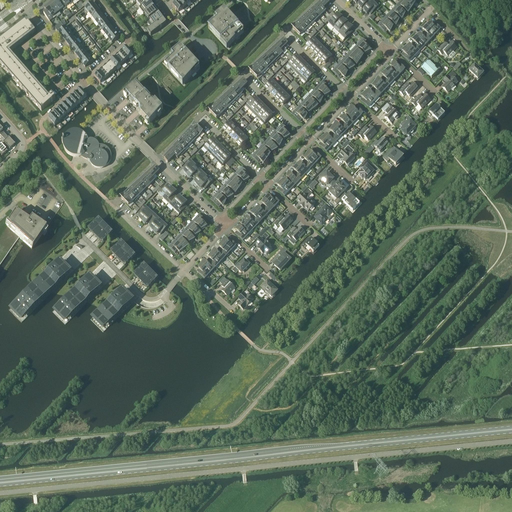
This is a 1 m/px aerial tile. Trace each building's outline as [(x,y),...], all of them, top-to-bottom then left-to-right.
[(69,0),(59,0),(60,1),(66,8),(72,3),(69,0)] [(140,8),(149,2),(147,0),(139,0),(136,3),(140,8)] [(279,0),(236,0),(219,14),(220,15),(222,18),(218,21),(209,29),(208,30),(212,34),(189,55),(187,52),(185,53),(183,51),(181,49),(180,47),(172,55),(171,55),(161,64),(169,73),(161,81),(166,87),(167,87),(172,93),(175,96),(203,70),(226,49),(228,51),(244,33),(245,32),(279,0)] [(183,9),(187,6),(181,0),(179,0),(176,3),(183,9)] [(323,9),(330,2),(328,0),(324,0),(319,5),(323,9)] [(365,9),(372,2),(370,0),(363,0),(359,4),(358,6),(361,9),(363,7),(364,9),(365,9)] [(407,14),(411,9),(401,0),(395,7),(403,14),(405,12),(407,13),(407,14)] [(413,3),(415,1),(414,0),(401,0),(411,9),(414,5),(414,4),(413,3)] [(60,1),(58,2),(57,1),(53,4),(59,12),(62,9),(64,10),(66,8),(60,1)] [(143,15),(154,7),(149,2),(140,8),(139,9),(143,15)] [(377,7),(372,2),(365,9),(364,9),(363,11),(366,14),(368,13),(370,15),(378,7),(377,7)] [(88,13),(95,7),(92,3),(85,9),(88,13)] [(178,13),(183,9),(176,3),(172,7),(178,13)] [(59,12),(53,4),(49,7),(56,16),(60,13),(59,12)] [(319,5),(319,4),(315,8),(321,15),(325,11),(323,9),(319,5)] [(49,21),(56,16),(49,7),(44,10),(46,12),(43,14),(49,21)] [(92,17),(99,12),(95,7),(88,13),(92,17)] [(149,20),(158,13),(154,7),(143,15),(148,21),(149,20)] [(403,14),(395,7),(389,13),(397,20),(399,18),(401,20),(404,15),(403,14)] [(318,18),(321,15),(315,8),(311,11),(318,18)] [(314,22),(318,18),(311,11),(308,15),(314,22)] [(95,21),(102,16),(99,12),(92,17),(95,21)] [(154,26),(163,19),(158,13),(149,20),(154,26)] [(397,20),(389,13),(383,19),(391,27),(393,24),(395,26),(398,21),(397,20)] [(311,25),(314,22),(308,15),(304,19),(311,25)] [(339,20),(340,18),(337,15),(328,24),(333,29),(341,22),(339,20)] [(98,26),(105,20),(102,16),(95,21),(98,26)] [(150,36),(166,24),(163,19),(154,26),(147,31),(150,36)] [(307,29),(311,25),(304,19),(300,22),(307,29)] [(391,27),(383,19),(377,26),(385,33),(387,31),(389,33),(392,28),(391,27)] [(102,30),(109,25),(105,20),(98,26),(102,30)] [(344,25),(346,24),(342,20),(341,22),(333,29),(339,35),(346,27),(344,25)] [(35,33),(26,21),(0,41),(0,64),(41,111),(55,99),(52,95),(49,98),(10,53),(35,33)] [(303,33),(307,29),(300,22),(297,26),(303,33)] [(435,35),(440,30),(432,22),(430,25),(430,24),(429,24),(426,27),(435,35)] [(63,26),(62,25),(61,23),(54,28),(57,31),(63,26)] [(105,34),(112,29),(109,25),(102,30),(105,34)] [(297,26),(296,25),(292,29),(293,29),(292,30),(293,31),(294,31),(300,36),(303,33),(297,26)] [(350,30),(351,29),(348,25),(346,27),(339,35),(344,40),(352,33),(350,30)] [(62,37),(69,32),(65,27),(58,33),(62,37)] [(430,41),(435,35),(426,27),(422,30),(424,31),(422,33),(430,41)] [(108,39),(116,33),(112,29),(105,34),(108,39)] [(65,42),(72,36),(69,32),(62,37),(65,42)] [(112,43),(119,38),(116,33),(108,39),(112,43)] [(424,46),(430,41),(422,33),(420,36),(419,35),(416,38),(424,46)] [(68,46),(75,40),(72,36),(65,42),(68,46)] [(310,49),(318,41),(315,37),(307,45),(309,48),(308,48),(309,49),(309,48),(310,49)] [(419,52),(424,46),(416,38),(412,41),(413,42),(411,44),(419,52)] [(368,49),(370,46),(362,39),(356,46),(364,53),(365,54),(370,51),(368,49)] [(72,50),(79,45),(75,40),(68,46),(72,50)] [(286,42),(286,43),(283,40),(276,47),(280,51),(282,53),(286,50),(284,48),(287,44),(287,43),(286,42)] [(314,53),(322,45),(318,41),(310,49),(312,51),(312,52),(312,53),(313,52),(314,53)] [(447,57),(456,48),(450,42),(447,46),(444,43),(437,51),(442,56),(444,53),(447,57)] [(414,57),(419,52),(411,44),(410,46),(409,46),(405,49),(414,57)] [(75,55),(82,49),(79,45),(72,50),(75,55)] [(317,56),(325,48),(322,45),(314,53),(316,55),(315,55),(316,56),(317,56)] [(362,55),(364,53),(356,46),(350,52),(359,61),(362,57),(363,56),(362,55)] [(276,47),(272,50),(279,57),(282,53),(280,51),(276,47)] [(133,55),(132,55),(127,48),(122,52),(128,59),(133,55)] [(321,60),(329,52),(325,48),(317,56),(319,58),(319,59),(320,60),(320,59),(321,60)] [(78,59),(86,53),(82,49),(75,55),(78,59)] [(409,63),(414,57),(405,49),(401,52),(402,52),(403,53),(401,55),(409,63)] [(279,57),(272,50),(268,54),(275,61),(276,62),(280,58),(279,57)] [(125,62),(128,59),(122,52),(118,56),(124,62),(125,62)] [(325,64),(333,56),(329,52),(321,60),(323,62),(322,63),(323,63),(324,63),(325,64)] [(356,66),(359,61),(350,52),(344,59),(352,66),(354,64),(356,65),(356,66)] [(82,63),(89,58),(86,53),(78,59),(82,63)] [(428,61),(435,54),(435,53),(433,55),(431,57),(418,71),(418,72),(421,69),(431,78),(431,79),(439,71),(438,71),(428,61)] [(275,61),(268,54),(265,58),(271,64),(275,61)] [(125,62),(124,62),(118,56),(114,59),(120,66),(122,68),(126,64),(125,62)] [(297,57),(296,58),(295,57),(287,65),(291,68),(299,60),(297,58),(298,58),(297,57)] [(85,67),(92,62),(89,58),(82,63),(85,67)] [(271,64),(265,58),(261,61),(268,68),(267,68),(269,69),(273,65),(271,64)] [(120,66),(114,59),(110,63),(116,70),(120,66)] [(352,66),(344,59),(338,65),(346,72),(348,70),(349,71),(354,68),(352,66)] [(300,61),(299,60),(291,68),(295,72),(303,64),(301,62),(301,61),(300,61)] [(264,71),(267,68),(268,68),(261,61),(257,65),(264,71)] [(399,75),(404,70),(397,62),(395,65),(393,63),(391,68),(399,75)] [(113,73),(116,70),(110,63),(106,67),(112,73),(113,73)] [(455,71),(461,65),(458,63),(453,69),(455,71)] [(304,64),(303,65),(303,64),(295,72),(298,76),(306,68),(304,66),(305,65),(304,64)] [(261,75),(264,71),(257,65),(254,68),(260,75),(261,75)] [(346,72),(338,65),(332,72),(339,79),(342,76),(344,78),(347,73),(346,72)] [(477,79),(483,73),(478,69),(474,65),(469,71),(476,78),(477,79)] [(113,73),(112,73),(106,67),(102,70),(110,78),(114,75),(113,73)] [(254,68),(253,68),(249,71),(250,72),(249,73),(250,74),(251,73),(258,80),(262,76),(261,75),(260,75),(254,68)] [(308,68),(307,68),(306,68),(298,76),(302,79),(310,71),(308,69),(308,68)] [(394,81),(399,75),(391,68),(389,70),(385,72),(394,81)] [(106,82),(110,78),(102,70),(98,74),(104,81),(106,82)] [(311,71),(311,72),(310,71),(302,79),(305,83),(313,75),(311,73),(312,72),(311,71)] [(389,86),(394,81),(385,72),(381,75),(381,76),(383,77),(381,79),(389,86)] [(453,79),(456,76),(452,72),(443,81),(446,84),(442,88),(447,93),(457,83),(453,79)] [(100,84),(104,81),(98,74),(94,78),(100,84)] [(268,91),(276,83),(273,79),(265,87),(267,89),(266,90),(267,90),(268,91)] [(384,92),(389,86),(381,79),(379,81),(378,80),(377,79),(375,83),(384,92)] [(246,82),(245,83),(243,81),(236,88),(239,92),(240,91),(247,84),(246,84),(247,83),(246,82)] [(327,92),(330,89),(322,82),(316,89),(324,96),(323,96),(324,97),(329,94),(329,93),(327,92)] [(135,86),(138,84),(138,83),(125,93),(141,110),(144,113),(141,116),(149,125),(162,110),(155,102),(153,105),(135,86)] [(272,94),(280,86),(276,83),(268,91),(270,93),(270,94),(271,93),(272,94)] [(378,97),(384,92),(375,83),(372,87),(373,88),(371,90),(378,97)] [(409,97),(418,89),(412,83),(408,87),(406,84),(399,92),(403,97),(406,94),(409,97)] [(275,98),(284,90),(280,86),(272,94),(274,96),(273,97),(274,98),(275,97),(275,98)] [(236,88),(235,87),(231,91),(238,97),(242,94),(240,91),(239,92),(236,88)] [(323,96),(324,96),(316,89),(310,95),(317,102),(319,104),(322,99),(321,98),(323,96)] [(87,97),(87,96),(81,90),(77,94),(83,101),(87,97)] [(279,102),(287,94),(284,90),(275,98),(277,100),(277,101),(278,101),(279,102)] [(373,103),(378,97),(371,90),(369,92),(368,91),(368,92),(365,94),(373,103)] [(234,101),(238,97),(231,91),(228,94),(234,101)] [(79,104),(83,101),(77,94),(73,98),(79,104)] [(231,104),(234,101),(228,94),(224,98),(231,104)] [(283,105),(291,97),(287,94),(279,102),(281,104),(281,105),(282,104),(283,105)] [(368,108),(373,103),(365,94),(361,97),(362,99),(360,101),(368,108)] [(315,105),(317,102),(310,95),(304,101),(313,110),(317,107),(317,106),(315,105)] [(421,109),(430,100),(424,95),(421,98),(418,96),(411,103),(416,108),(418,106),(421,109)] [(75,108),(79,104),(73,98),(69,101),(75,108)] [(227,108),(231,104),(224,98),(220,101),(227,108)] [(255,99),(254,99),(253,98),(245,106),(249,110),(257,102),(255,100),(256,99),(255,99)] [(71,111),(75,108),(69,101),(65,105),(72,113),(71,111)] [(223,112),(227,108),(220,101),(217,105),(223,112)] [(309,113),(313,110),(304,101),(298,108),(305,115),(308,113),(309,114),(309,113)] [(259,102),(258,103),(257,102),(249,110),(253,113),(261,105),(259,103),(259,102)] [(396,116),(398,115),(387,104),(381,110),(386,115),(384,117),(392,125),(392,124),(390,123),(394,119),(395,120),(396,120),(397,118),(397,117),(396,116)] [(68,117),(72,113),(65,105),(61,108),(68,117)] [(220,115),(223,112),(217,105),(213,108),(213,109),(220,115)] [(262,106),(261,105),(253,113),(256,117),(264,109),(262,107),(263,106),(262,106)] [(439,118),(444,113),(443,112),(436,106),(431,110),(430,109),(426,113),(430,116),(431,115),(433,117),(434,116),(436,119),(438,117),(439,118)] [(357,120),(362,114),(355,107),(353,109),(351,108),(351,107),(348,111),(357,120)] [(64,120),(68,117),(61,108),(57,112),(64,120)] [(213,109),(213,108),(209,112),(209,113),(210,114),(210,113),(216,119),(220,115),(213,109)] [(305,115),(298,108),(291,114),(299,122),(301,119),(303,121),(304,121),(306,116),(305,115)] [(266,109),(265,110),(264,109),(256,117),(260,121),(268,113),(266,111),(266,110),(266,109)] [(352,125),(357,120),(348,111),(346,115),(346,116),(344,118),(352,125)] [(64,120),(57,112),(53,116),(59,122),(62,119),(64,120)] [(269,113),(269,114),(268,113),(260,121),(263,124),(272,116),(269,114),(270,114),(269,113)] [(54,126),(59,122),(53,116),(48,120),(54,126)] [(411,123),(413,121),(408,116),(399,126),(400,126),(403,128),(400,131),(402,132),(401,133),(404,136),(405,135),(406,136),(409,133),(410,134),(411,134),(412,134),(412,133),(413,132),(413,131),(412,130),(415,127),(411,123)] [(344,118),(344,117),(339,120),(340,120),(341,121),(339,123),(347,131),(352,125),(344,118)] [(226,132),(234,124),(231,120),(223,128),(225,131),(224,131),(225,132),(225,131),(226,132)] [(342,136),(347,131),(339,123),(337,125),(336,124),(333,128),(342,136)] [(230,136),(238,128),(234,124),(226,132),(228,134),(228,135),(229,136),(229,135),(230,136)] [(197,127),(197,126),(196,125),(196,126),(195,125),(191,129),(192,130),(199,136),(202,133),(197,127)] [(287,135),(289,132),(282,125),(275,131),(283,139),(284,140),(289,137),(289,136),(287,135)] [(368,141),(376,133),(370,127),(367,130),(365,128),(355,138),(358,135),(362,140),(364,138),(368,141)] [(234,140),(242,132),(238,128),(230,136),(232,138),(231,139),(232,139),(233,139),(234,140)] [(337,141),(342,136),(333,128),(330,131),(330,132),(331,132),(329,134),(337,141)] [(275,131),(273,129),(267,135),(269,138),(277,145),(279,147),(282,142),(281,141),(283,139),(275,131)] [(199,136),(192,130),(188,133),(195,140),(196,141),(200,137),(199,136)] [(80,132),(79,132),(78,132),(77,131),(76,131),(75,131),(74,132),(73,132),(72,132),(71,132),(70,133),(69,133),(68,134),(67,135),(66,136),(65,137),(65,138),(64,138),(64,139),(63,139),(63,140),(64,140),(64,141),(64,142),(63,143),(62,143),(63,143),(63,144),(63,145),(63,146),(63,147),(64,148),(64,149),(64,150),(65,151),(65,152),(66,152),(66,153),(67,154),(68,154),(69,155),(70,156),(71,156),(72,157),(74,157),(75,157),(76,157),(77,157),(78,157),(79,157),(80,157),(81,156),(82,156),(83,155),(83,156),(84,156),(86,158),(87,158),(87,159),(87,160),(88,161),(89,162),(90,162),(91,163),(91,164),(93,165),(94,166),(95,167),(97,167),(99,168),(101,168),(102,168),(104,167),(105,166),(106,166),(107,165),(108,165),(108,164),(109,163),(109,162),(110,161),(110,160),(111,160),(111,159),(111,158),(111,157),(111,156),(111,155),(111,154),(110,153),(110,152),(109,151),(109,150),(108,150),(108,149),(107,148),(106,147),(105,147),(104,146),(102,146),(101,146),(100,146),(99,146),(99,145),(98,144),(98,143),(97,142),(96,141),(95,141),(94,140),(93,140),(92,139),(91,139),(90,139),(89,139),(88,140),(88,139),(87,138),(86,137),(86,136),(85,136),(84,135),(84,134),(83,134),(82,133),(81,133),(80,132)] [(237,143),(245,135),(242,132),(234,140),(236,142),(235,142),(236,143),(236,142),(237,143)] [(14,145),(8,138),(3,133),(0,136),(5,141),(3,142),(2,142),(0,143),(0,145),(3,149),(3,148),(6,146),(9,150),(14,145)] [(191,144),(195,140),(188,133),(185,137),(191,144)] [(331,147),(337,141),(329,134),(327,136),(326,136),(323,139),(331,147)] [(241,147),(249,139),(245,135),(237,143),(239,145),(239,146),(240,146),(241,147)] [(188,147),(191,144),(185,137),(181,140),(188,147)] [(275,148),(277,145),(269,138),(263,144),(271,152),(272,153),(277,150),(277,149),(275,148)] [(380,153),(388,144),(382,138),(378,142),(376,140),(370,146),(373,149),(374,147),(376,150),(377,151),(377,150),(380,153)] [(326,153),(331,147),(323,139),(319,141),(319,142),(320,143),(318,145),(326,153)] [(184,151),(188,147),(181,140),(177,144),(184,151)] [(207,151),(215,143),(211,140),(203,148),(207,151)] [(211,155),(219,147),(215,143),(207,151),(211,155)] [(184,151),(177,144),(174,148),(180,154),(181,156),(185,152),(184,151)] [(269,154),(271,152),(263,144),(257,151),(266,160),(269,155),(270,155),(269,154)] [(350,154),(353,151),(348,146),(335,159),(339,155),(342,158),(343,158),(344,159),(342,162),(348,167),(355,159),(350,154)] [(370,146),(363,154),(366,157),(374,149),(373,149),(370,146)] [(214,159),(222,151),(219,147),(211,155),(214,159)] [(390,149),(393,147),(382,158),(387,163),(390,160),(395,166),(402,158),(398,154),(398,152),(396,152),(395,151),(393,152),(390,149)] [(180,154),(174,148),(170,151),(171,152),(175,156),(177,158),(180,154)] [(218,162),(226,154),(222,151),(214,159),(218,162)] [(263,164),(266,160),(257,151),(251,157),(259,165),(261,162),(263,164)] [(315,164),(321,158),(313,151),(311,153),(309,152),(306,156),(315,164)] [(167,163),(175,156),(171,152),(164,159),(166,161),(165,162),(166,163),(167,162),(167,163)] [(222,166),(230,158),(226,154),(218,162),(222,166)] [(310,169),(315,164),(306,156),(304,159),(304,160),(302,162),(310,169)] [(232,159),(226,165),(230,168),(235,162),(232,159)] [(186,175),(195,166),(190,161),(182,169),(185,171),(183,172),(186,175)] [(367,166),(369,164),(367,161),(354,175),(359,169),(362,171),(356,177),(357,177),(359,175),(360,177),(360,178),(362,180),(363,179),(365,181),(370,175),(371,176),(373,173),(373,172),(367,166)] [(305,175),(310,169),(302,162),(300,164),(296,167),(305,175)] [(193,179),(201,172),(195,166),(186,175),(190,179),(191,177),(193,179)] [(300,180),(305,175),(296,167),(292,169),(293,170),(294,171),(292,173),(300,180)] [(157,168),(157,169),(155,168),(148,175),(152,179),(152,178),(159,171),(158,170),(157,168)] [(247,178),(249,175),(241,168),(235,174),(243,182),(243,183),(249,179),(248,179),(247,178)] [(197,186),(206,177),(201,172),(193,179),(195,181),(194,183),(197,186)] [(326,173),(324,172),(319,177),(321,179),(320,179),(323,182),(321,184),(321,185),(321,186),(322,187),(323,187),(324,187),(326,185),(327,186),(329,184),(331,186),(335,182),(332,180),(333,179),(331,177),(331,176),(330,175),(329,175),(326,173)] [(295,186),(300,180),(292,173),(290,175),(289,174),(286,178),(287,179),(287,178),(295,186)] [(148,175),(147,174),(143,178),(150,184),(154,181),(152,178),(152,179),(148,175)] [(240,184),(243,182),(235,174),(229,181),(238,189),(241,185),(240,184)] [(204,190),(212,182),(206,177),(197,186),(200,189),(202,188),(204,190)] [(146,188),(150,184),(143,178),(140,181),(146,188)] [(290,191),(295,186),(287,178),(287,179),(285,181),(285,180),(284,180),(281,183),(290,191)] [(143,191),(146,188),(140,181),(136,185),(143,191)] [(235,194),(238,189),(229,181),(223,187),(231,194),(233,192),(235,194)] [(343,193),(346,189),(338,181),(328,192),(336,200),(334,202),(336,205),(346,195),(343,193)] [(284,197),(290,191),(281,183),(277,186),(279,187),(277,190),(284,197)] [(139,195),(143,191),(136,185),(133,188),(139,195)] [(168,187),(167,188),(165,186),(157,194),(162,199),(172,190),(168,187)] [(231,194),(223,187),(217,194),(224,201),(225,201),(227,199),(228,200),(228,199),(233,196),(231,194)] [(136,198),(139,195),(133,188),(129,192),(136,199),(136,198)] [(173,195),(175,193),(172,190),(162,199),(168,204),(175,197),(173,195)] [(307,199),(312,194),(308,190),(303,195),(303,194),(297,201),(301,204),(300,205),(303,209),(304,208),(308,212),(310,210),(313,208),(312,207),(314,205),(307,199)] [(136,198),(136,199),(129,192),(126,195),(125,196),(132,202),(133,203),(137,200),(136,198)] [(225,201),(224,201),(217,194),(210,200),(218,207),(221,205),(222,207),(223,207),(226,202),(225,201)] [(275,207),(280,201),(272,194),(270,196),(269,194),(266,198),(275,207)] [(352,211),(359,204),(348,194),(341,201),(350,209),(349,209),(351,210),(352,211)] [(125,196),(126,195),(125,195),(121,199),(122,199),(121,200),(122,201),(123,200),(128,206),(132,202),(125,196)] [(179,197),(177,199),(175,197),(168,204),(173,210),(182,200),(179,197)] [(270,212),(275,207),(266,198),(263,202),(264,203),(262,205),(270,212)] [(184,205),(186,204),(182,200),(173,210),(179,215),(186,207),(184,205)] [(264,217),(270,212),(262,205),(260,207),(259,206),(256,209),(264,217)] [(328,216),(332,213),(325,206),(315,217),(318,219),(317,220),(322,225),(327,220),(328,220),(330,218),(328,216)] [(142,221),(150,212),(145,207),(137,215),(140,217),(138,218),(142,221)] [(259,223),(264,217),(256,209),(252,212),(253,213),(252,216),(259,223)] [(24,221),(24,220),(12,212),(5,223),(6,224),(5,226),(0,233),(0,264),(19,238),(31,249),(45,230),(44,230),(31,220),(30,220),(30,221),(28,224),(24,221)] [(149,225),(156,217),(150,212),(142,221),(145,225),(147,223),(149,225)] [(204,225),(207,222),(199,215),(193,222),(200,229),(201,230),(206,227),(206,226),(206,227),(204,225)] [(254,228),(259,223),(252,216),(250,218),(248,216),(245,220),(254,228)] [(284,230),(292,221),(286,216),(283,219),(280,217),(273,225),(278,229),(280,227),(284,230)] [(153,231),(161,222),(156,217),(149,225),(151,227),(149,228),(153,231)] [(249,234),(254,228),(245,220),(243,224),(241,226),(249,234)] [(100,222),(99,223),(98,222),(91,229),(95,233),(103,225),(100,222)] [(160,235),(167,227),(161,222),(153,231),(156,235),(158,233),(160,235)] [(200,229),(193,222),(186,228),(194,235),(195,236),(200,233),(198,231),(200,229)] [(99,237),(107,230),(103,225),(95,233),(99,237)] [(241,226),(236,228),(236,229),(237,229),(238,230),(236,232),(244,239),(249,234),(241,226)] [(192,238),(194,235),(186,228),(180,234),(188,242),(189,243),(194,240),(194,239),(192,238)] [(296,242),(304,233),(299,228),(296,231),(293,228),(286,236),(291,240),(293,238),(296,242)] [(109,233),(110,232),(107,230),(99,237),(103,242),(110,234),(109,233)] [(265,241),(269,237),(265,233),(255,244),(258,247),(257,249),(263,254),(264,253),(266,255),(272,250),(269,247),(270,246),(265,241)] [(188,242),(180,234),(174,241),(184,250),(188,246),(186,244),(188,242)] [(311,239),(310,240),(308,238),(300,246),(304,250),(307,247),(313,253),(319,247),(317,245),(311,239)] [(230,252),(236,246),(228,239),(226,241),(224,240),(224,239),(222,243),(230,252)] [(179,253),(184,250),(174,241),(168,247),(176,255),(178,252),(179,253)] [(225,257),(230,252),(222,243),(219,247),(219,248),(217,250),(225,257)] [(122,245),(122,246),(120,244),(113,252),(117,256),(125,248),(122,245)] [(122,260),(130,252),(125,248),(117,256),(122,260)] [(284,254),(287,251),(284,248),(267,265),(268,266),(270,263),(273,265),(270,268),(273,265),(279,271),(290,259),(284,254)] [(220,263),(225,257),(217,250),(216,252),(214,250),(211,254),(220,263)] [(132,256),(132,255),(130,252),(122,260),(126,264),(133,257),(132,256)] [(215,268),(220,263),(211,254),(209,258),(209,259),(207,261),(215,268)] [(241,274),(249,265),(244,260),(239,265),(237,262),(234,266),(235,267),(232,271),(235,274),(238,271),(241,274)] [(210,273),(215,268),(207,261),(205,263),(204,261),(201,265),(210,273)] [(61,264),(61,265),(59,263),(54,269),(52,268),(48,272),(50,273),(13,310),(22,318),(68,272),(67,271),(67,270),(61,264)] [(205,279),(210,273),(201,265),(199,269),(198,269),(199,270),(197,272),(205,279)] [(145,268),(144,268),(143,267),(136,274),(140,279),(148,271),(145,268)] [(144,283),(152,275),(148,271),(140,279),(144,283)] [(155,279),(155,278),(152,275),(144,283),(148,287),(156,280),(155,279)] [(92,279),(91,280),(90,278),(84,284),(83,283),(79,287),(80,288),(57,311),(65,320),(98,287),(97,286),(98,285),(92,279)] [(233,290),(235,289),(224,278),(219,283),(222,285),(221,286),(223,289),(221,291),(227,296),(231,293),(232,294),(233,293),(235,292),(234,291),(233,290)] [(253,286),(259,281),(256,278),(251,283),(251,284),(248,288),(250,290),(253,286)] [(271,297),(277,291),(275,290),(267,282),(260,289),(263,292),(265,291),(271,297)] [(248,295),(249,294),(246,291),(238,299),(241,302),(238,306),(243,310),(252,300),(248,295)] [(124,293),(123,293),(122,292),(116,298),(115,296),(111,300),(112,302),(95,319),(103,327),(131,300),(129,299),(130,298),(124,293)]
